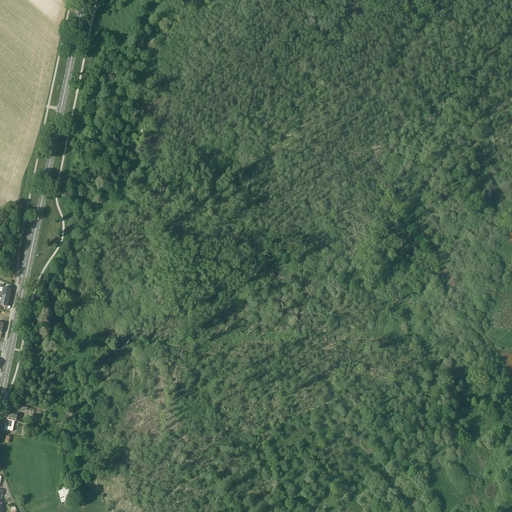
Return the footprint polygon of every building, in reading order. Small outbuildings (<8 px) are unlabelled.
[(0,298),(1,298),(2,297),(9,298),(11,290),(4,288),(3,293),(0,292),(0,298)] [(0,298),(0,301),(1,301),(0,305),(7,307),(9,298),(2,297),(1,298),(0,298)] [(15,421),(17,414),(26,412),(26,409),(11,406),(9,414),(8,413),(6,422),(13,423),(14,421),(15,421)] [(12,432),(13,423),(6,422),(4,430),(12,432)] [(61,488),(58,492),(60,504),(78,500),(74,483),(60,487),(61,488)]
